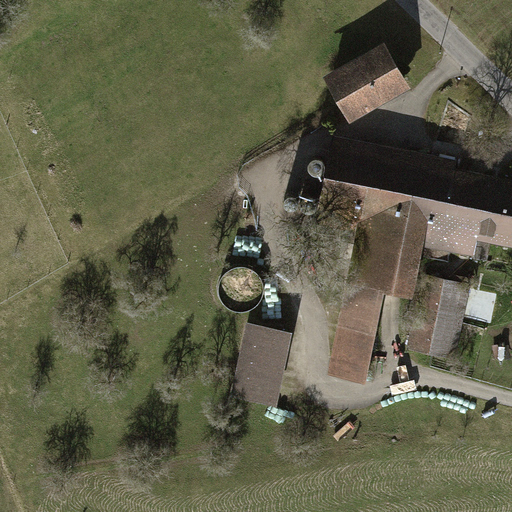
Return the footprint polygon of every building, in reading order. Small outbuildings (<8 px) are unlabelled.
[(347,127),(408,94),(383,47),(321,80),(347,127)] [(453,166),(331,142),(319,208),(361,216),(329,378),(364,385),(380,298),(412,304),(422,254),(480,265),(484,245),(511,250),(511,185),(452,173),(453,166)] [(321,153),(316,152),(312,154),(310,157),(310,162),(312,165),(316,167),(321,167),(324,164),(325,160),(324,155),(321,153)] [(294,188),(289,187),(285,189),(283,192),(283,197),(285,200),(289,202),(293,202),(297,199),(298,195),(297,191),(294,188)] [(314,187),(309,187),(305,189),(303,192),(303,196),(305,200),(309,202),(314,201),(317,199),(318,194),(317,190),(314,187)] [(455,365),(470,291),(424,281),(409,356),(455,365)] [(235,392),(278,400),(292,327),(249,318),(235,392)]
